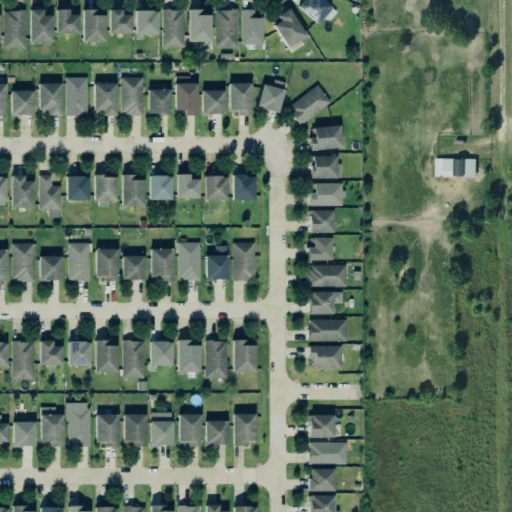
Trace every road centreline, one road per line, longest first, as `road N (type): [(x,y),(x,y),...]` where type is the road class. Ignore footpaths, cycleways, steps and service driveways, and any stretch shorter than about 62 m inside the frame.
road 1 (residential): [(277,145),(279,511)]
road 2 (residential): [(0,475),(279,474)]
road 3 (residential): [(0,309),(278,308)]
road 4 (residential): [(0,146),(277,145)]
